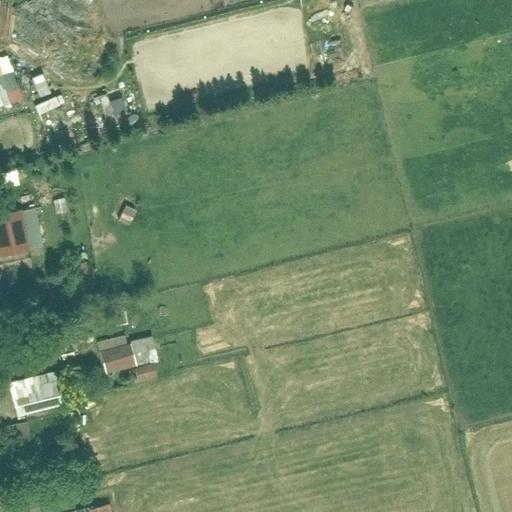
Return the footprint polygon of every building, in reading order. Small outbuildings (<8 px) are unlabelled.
[(0,104),(20,98),(6,57),(0,58),(0,104)] [(38,99),(51,98),(48,75),(36,77),(38,99)] [(38,101),(38,114),(66,113),(65,100),(38,101)] [(21,210),(0,214),(0,255),(29,250),(21,210)] [(84,304),(77,268),(61,271),(68,307),(84,304)] [(105,375),(156,362),(150,337),(128,342),(129,345),(125,346),(123,337),(97,344),(105,375)] [(137,383),(156,378),(151,365),(133,370),(137,383)] [(12,401),(58,390),(54,373),(8,385),(12,401)] [(17,446),(30,443),(26,423),(13,425),(17,446)]
